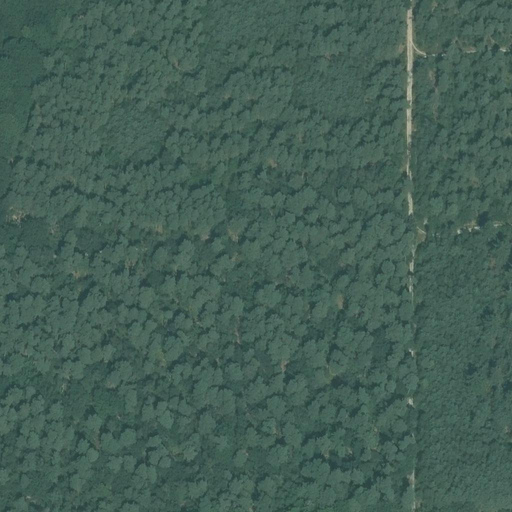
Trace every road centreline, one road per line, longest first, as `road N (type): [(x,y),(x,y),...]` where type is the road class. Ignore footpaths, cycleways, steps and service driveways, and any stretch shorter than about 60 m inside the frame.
road 1 (track): [(0,264),(230,243),(239,192),(255,182),(410,171)]
road 2 (track): [(420,511),(413,238)]
road 3 (track): [(196,0),(0,21)]
road 4 (track): [(407,0),(410,171)]
